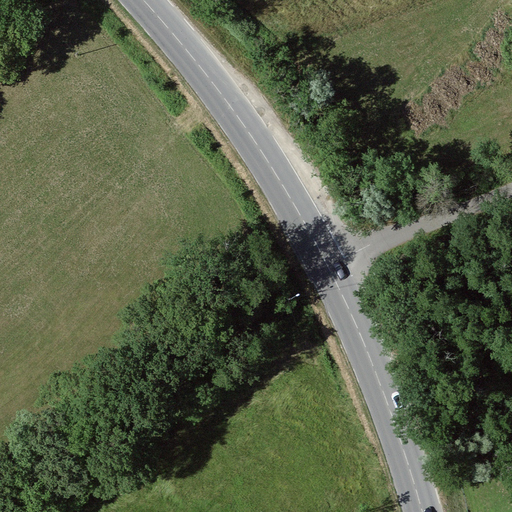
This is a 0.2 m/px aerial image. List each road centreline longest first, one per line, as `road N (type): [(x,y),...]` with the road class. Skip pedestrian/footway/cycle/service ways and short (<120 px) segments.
road 1 (primary): [(329,261),(217,82),(145,0)]
road 2 (primary): [(426,511),(396,417),(329,261)]
road 3 (unclassified): [(329,261),(511,193)]
